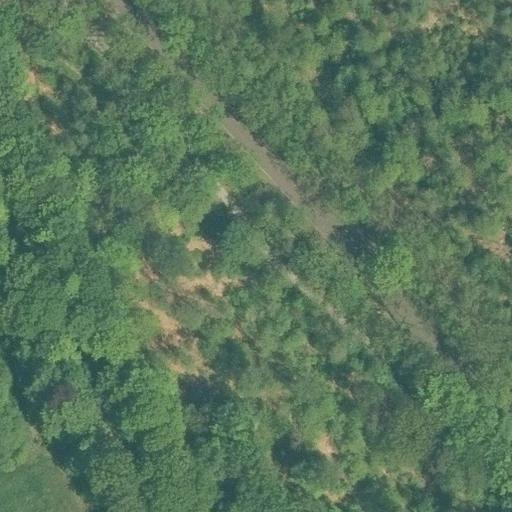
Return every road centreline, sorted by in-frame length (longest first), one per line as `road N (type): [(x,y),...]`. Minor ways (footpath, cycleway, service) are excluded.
road 1 (tertiary): [(511,429),(119,0)]
road 2 (track): [(0,189),(144,511)]
